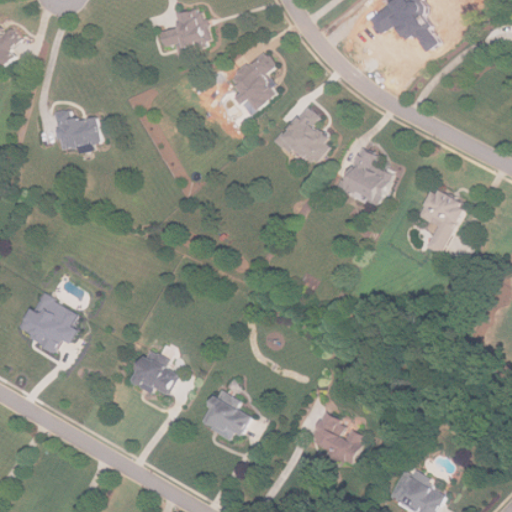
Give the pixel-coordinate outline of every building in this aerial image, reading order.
[(170,30),(174,45),(182,44),(184,50),(215,43),(207,7),(183,12),(186,27),(170,30)] [(0,59),(6,56),(12,66),(25,57),(18,47),(28,41),(18,26),(11,30),(0,13),(0,59)] [(239,73),(252,91),(245,96),(257,114),(288,93),(273,73),(284,65),(273,49),(239,73)] [(303,147),(323,164),(338,146),(333,142),(337,137),(321,123),(327,116),(314,105),(290,132),(289,131),(281,139),(297,153),(303,147)] [(67,151),(109,141),(103,115),(79,121),(76,107),(57,111),(67,151)] [(433,193),(439,196),(443,193),(465,205),(462,209),(469,213),(446,257),(432,249),(442,231),(421,220),(427,208),(426,207),(433,193)] [(85,312),(49,292),(29,327),(38,332),(36,337),(62,352),(69,339),(76,343),(84,329),(78,325),(85,312)] [(187,372),(173,365),(176,359),(157,350),(139,383),(157,392),(160,387),(175,395),(187,372)] [(246,400),(228,390),(210,424),(237,438),(240,431),(247,435),(258,415),(243,406),(246,400)] [(318,444),(320,441),(316,434),(329,411),(345,420),(343,424),(366,437),(363,443),(367,446),(355,466),(318,444)] [(407,474),(451,497),(443,511),(419,511),(394,499),(407,474)]
